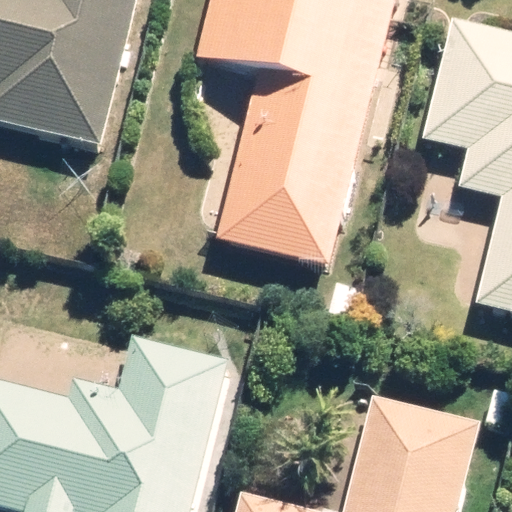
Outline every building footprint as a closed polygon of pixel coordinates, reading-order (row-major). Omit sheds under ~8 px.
[(0,0),(0,131),(114,157),(149,0),(0,0)] [(404,0),(221,0),(207,65),(266,78),(227,245),(341,271),(404,0)] [(511,202),(511,220),(490,310),(511,315),(511,39),(462,27),(432,148),(479,160),(471,192),(511,202)] [(137,347),(122,409),(80,398),(77,408),(0,387),(0,511),(201,511),(237,372),(137,347)] [(467,511),(488,429),(381,403),(354,511),(308,511),(253,498),(249,511),(467,511)]
